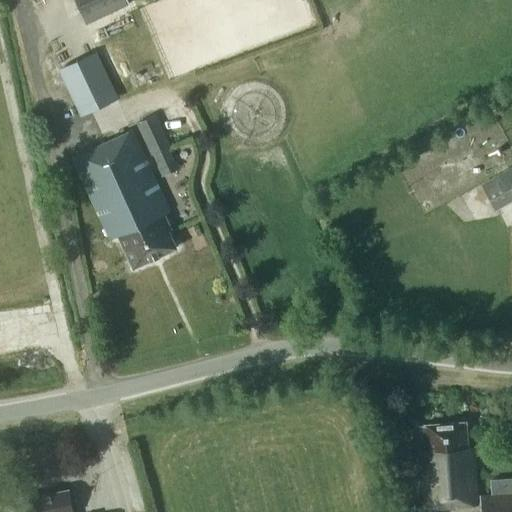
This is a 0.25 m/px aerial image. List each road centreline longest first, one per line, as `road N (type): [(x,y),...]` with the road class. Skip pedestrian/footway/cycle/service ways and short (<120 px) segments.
road 1 (tertiary): [(0,408),(290,348),(382,347),(511,361)]
road 2 (track): [(76,397),(0,52)]
